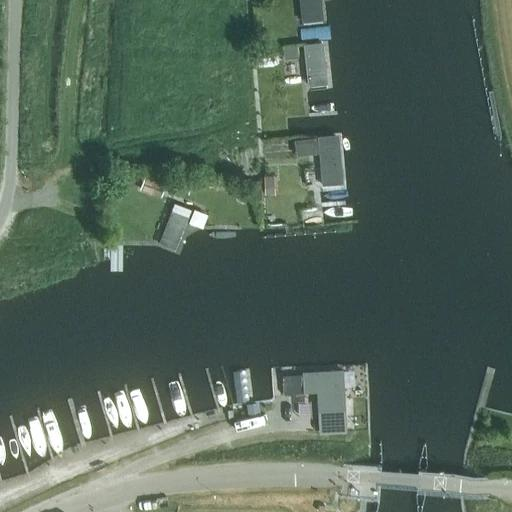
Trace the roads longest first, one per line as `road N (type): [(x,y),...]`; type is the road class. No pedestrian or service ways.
road 1 (unclassified): [(61,511),(145,486),(251,474),(352,475)]
road 2 (unclassified): [(0,220),(11,190),(13,0)]
road 3 (track): [(53,196),(77,122),(87,0)]
road 4 (unclassified): [(511,488),(352,475)]
